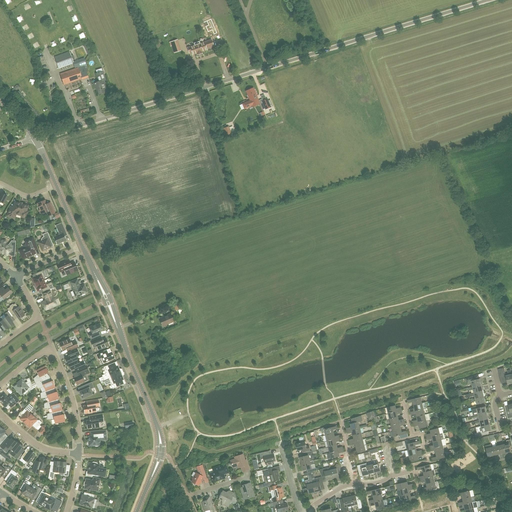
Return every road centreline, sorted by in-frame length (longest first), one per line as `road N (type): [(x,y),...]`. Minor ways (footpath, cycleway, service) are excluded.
road 1 (unclassified): [(35,140),(488,0)]
road 2 (tertiary): [(137,511),(159,461),(158,428),(82,246)]
